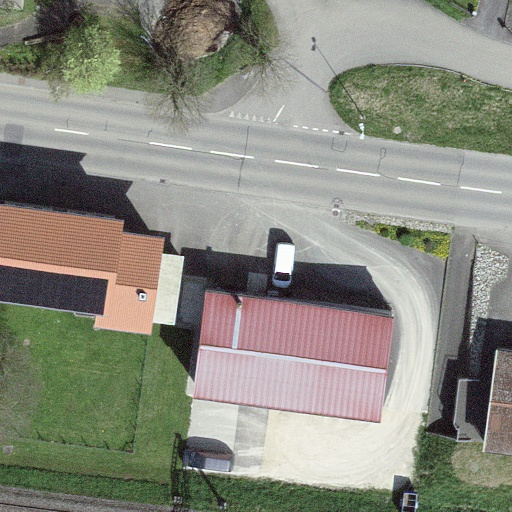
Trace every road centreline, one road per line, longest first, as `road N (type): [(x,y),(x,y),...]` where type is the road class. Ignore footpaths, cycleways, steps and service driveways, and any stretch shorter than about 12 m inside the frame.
road 1 (residential): [(268,159),(317,47),(401,35),(511,58)]
road 2 (primary): [(0,121),(268,159)]
road 3 (primary): [(268,159),(511,196)]
